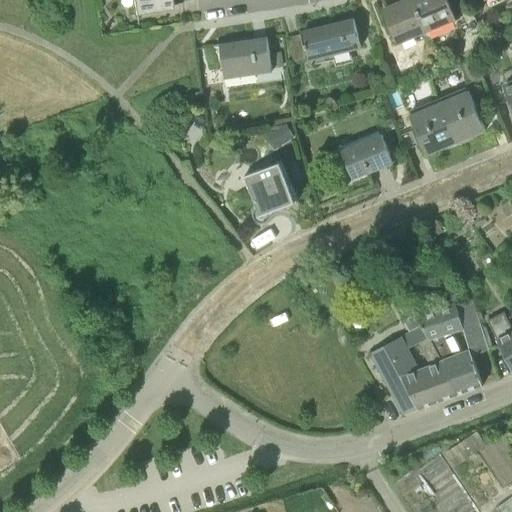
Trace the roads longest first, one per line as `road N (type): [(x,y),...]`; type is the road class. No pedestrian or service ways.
road 1 (residential): [(167,373),(224,304),(296,250),(511,161)]
road 2 (residential): [(167,373),(238,427),(314,454),(363,448),(511,390)]
road 3 (residential): [(42,511),(107,449),(167,373)]
